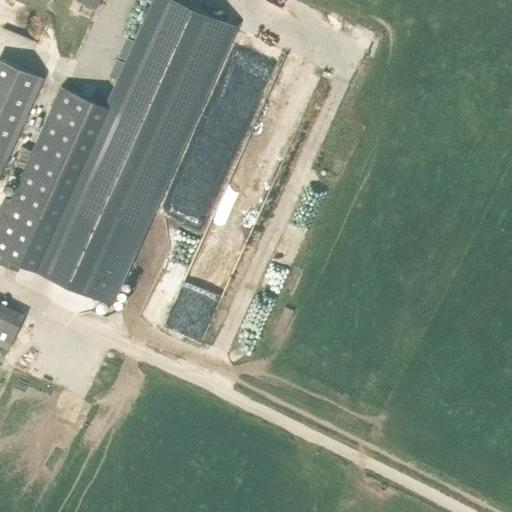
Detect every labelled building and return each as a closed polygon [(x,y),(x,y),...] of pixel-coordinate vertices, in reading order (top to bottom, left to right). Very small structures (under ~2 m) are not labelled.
[(75,0),(75,2),(96,11),(100,0),(75,0)] [(66,283),(122,308),(245,32),(189,7),(78,255),(66,283)] [(0,177),(44,78),(0,58),(0,177)] [(45,274),(118,111),(62,86),(10,199),(5,197),(0,207),(0,261),(18,270),(21,263),(45,274)] [(182,216),(207,226),(233,161),(234,161),(237,154),(217,146),(198,193),(201,194),(195,210),(185,206),(182,216)] [(189,280),(173,326),(208,338),(243,239),(227,234),(218,258),(217,257),(207,286),(189,280)] [(0,344),(8,348),(22,318),(0,307),(0,344)]
